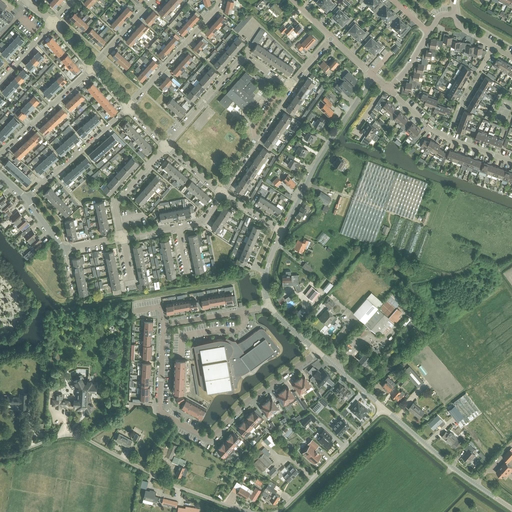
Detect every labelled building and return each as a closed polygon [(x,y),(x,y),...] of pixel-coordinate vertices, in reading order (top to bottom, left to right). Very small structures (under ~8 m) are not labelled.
[(0,0),(0,10),(2,12),(0,14),(0,16),(7,22),(9,23),(14,17),(4,9),(7,6),(4,3),(4,4),(0,0)] [(52,0),(50,3),(55,8),(59,3),(55,0),(52,0)] [(90,0),(86,0),(84,3),(89,7),(94,12),(96,10),(91,5),(93,3),(98,7),(90,0)] [(172,10),(176,7),(168,0),(165,4),(172,10)] [(196,6),(195,8),(199,12),(202,9),(203,6),(205,6),(211,4),(209,0),(203,0),(204,3),(199,5),(200,7),(199,8),(196,6)] [(227,0),(226,6),(238,9),(245,10),(246,7),(244,4),(240,3),(234,1),(227,0)] [(332,2),(329,0),(328,0),(326,3),(325,2),(324,4),(323,3),(320,6),(326,11),(330,7),(332,9),(337,4),(334,1),(333,3),(332,2)] [(374,12),(373,14),(374,14),(384,3),(380,0),(379,0),(378,0),(374,0),(369,6),(372,9),(371,9),(374,12)] [(266,4),(263,1),(258,6),(256,7),(259,11),(261,9),(266,4)] [(126,8),(123,11),(129,15),(133,11),(128,7),(132,8),(133,5),(128,3),(127,6),(122,2),(121,4),(126,8)] [(269,2),(266,5),(277,15),(282,10),(280,8),(280,7),(280,6),(280,5),(279,5),(278,5),(278,4),(277,5),(274,2),(272,5),(269,2)] [(379,15),(382,18),(390,10),(387,7),(387,6),(384,3),(374,14),(374,15),(376,14),(379,16),(379,15)] [(165,4),(162,8),(169,14),(172,10),(165,4)] [(332,17),(338,22),(341,19),(340,18),(341,16),(340,15),(343,12),(340,9),(340,10),(339,9),(341,7),(338,5),(334,10),(336,12),(332,17)] [(125,20),(129,15),(123,11),(118,7),(117,9),(122,13),(119,15),(125,20)] [(165,18),(169,14),(162,8),(158,12),(165,18)] [(153,10),(149,15),(154,20),(159,15),(153,10)] [(386,26),(387,27),(397,15),(393,12),(390,10),(382,18),(385,21),(385,22),(388,24),(386,26)] [(117,17),(115,20),(121,24),(125,20),(119,15),(114,11),(112,13),(117,17)] [(75,12),(70,18),(75,22),(79,17),(75,12)] [(199,17),(195,13),(192,16),(187,12),(185,13),(186,14),(189,16),(191,18),(195,22),(199,17)] [(340,25),(341,25),(342,26),(346,21),(348,23),(353,18),(350,16),(349,18),(343,12),(340,15),(341,16),(340,18),(341,19),(338,22),(337,22),(340,25)] [(234,30),(238,33),(252,16),(248,13),(234,30)] [(75,22),(79,26),(84,21),(88,16),(86,14),(82,19),(79,17),(75,22)] [(150,25),(154,20),(149,15),(145,20),(150,25)] [(221,15),(217,20),(221,24),(225,19),(221,15)] [(403,22),(400,19),(401,18),(397,15),(387,27),(388,27),(389,26),(392,28),(393,28),(396,30),(403,22)] [(116,30),(121,24),(115,20),(110,16),(108,18),(114,22),(111,25),(116,30)] [(191,26),(195,22),(191,18),(187,22),(191,26)] [(89,25),(93,21),(91,19),(87,23),(84,21),(79,26),(84,30),(89,25)] [(352,35),(355,31),(356,32),(357,31),(358,32),(361,28),(355,23),(357,21),(354,19),(350,24),(352,26),(348,31),(349,32),(352,35)] [(213,24),(217,28),(221,24),(217,20),(213,24)] [(143,22),(138,27),(144,32),(143,32),(151,39),(153,37),(145,30),(148,27),(143,22)] [(184,25),(183,27),(187,31),(191,26),(187,22),(184,25)] [(406,24),(403,22),(396,30),(398,33),(398,34),(401,36),(399,38),(400,39),(411,27),(407,24),(406,24)] [(213,24),(209,29),(219,38),(221,36),(215,31),(217,28),(213,24)] [(283,33),(285,31),(288,35),(291,33),(295,37),(298,33),(298,34),(303,28),(298,24),(294,28),(291,25),(287,29),(284,26),(280,30),(283,33)] [(181,28),(179,31),(183,35),(187,31),(183,27),(181,25),(179,27),(181,28)] [(146,39),(141,35),(143,32),(144,32),(138,27),(134,32),(139,36),(141,38),(144,41),(146,39)] [(92,28),(87,33),(92,37),(97,32),(95,31),(92,28)] [(364,31),(361,28),(358,32),(357,31),(356,32),(355,31),(352,35),(358,40),(362,35),(364,37),(369,32),(366,30),(365,32),(364,31)] [(220,41),(221,40),(219,38),(209,29),(205,33),(209,37),(212,35),(215,38),(215,37),(220,41)] [(252,51),(258,54),(262,47),(257,44),(265,32),(261,29),(252,42),(256,45),(252,51)] [(99,35),(97,32),(92,37),(97,42),(101,36),(102,37),(106,32),(103,30),(99,35)] [(134,32),(130,36),(135,41),(140,45),(142,43),(137,39),(139,36),(134,32)] [(364,45),(370,51),(373,47),(372,47),(373,45),(372,44),(375,41),(372,38),(371,37),(373,36),(370,33),(366,38),(368,40),(364,45)] [(447,43),(446,46),(451,47),(452,37),(448,37),(449,34),(444,33),(443,41),(440,40),(439,45),(439,46),(442,47),(443,42),(447,43)] [(110,36),(108,34),(104,39),(102,37),(101,36),(97,42),(101,46),(106,41),(106,40),(110,36)] [(297,47),(295,48),(299,52),(300,50),(301,50),(304,47),(307,49),(316,39),(310,34),(301,44),(300,43),(297,46),(297,47)] [(18,35),(14,40),(20,45),(24,40),(18,35)] [(170,37),(168,39),(170,41),(174,45),(178,41),(178,40),(179,38),(176,35),(174,36),(172,39),(170,37)] [(133,48),(131,46),(135,41),(130,36),(126,41),(131,46),(130,47),(135,51),(138,48),(135,46),(133,48)] [(52,37),(46,42),(50,47),(56,42),(52,37)] [(238,37),(234,41),(240,47),(245,43),(238,37)] [(451,47),(450,49),(459,51),(459,50),(462,51),(462,48),(463,42),(456,41),(457,38),(452,37),(451,47)] [(201,39),(197,44),(202,48),(204,49),(206,52),(209,54),(210,52),(205,48),(208,45),(206,43),(207,41),(203,38),(201,40),(201,39)] [(168,43),(166,45),(170,49),(174,45),(170,41),(168,39),(166,41),(168,43)] [(430,48),(429,51),(435,52),(437,45),(439,45),(440,40),(431,39),(431,43),(428,43),(427,47),(430,48)] [(16,49),(20,45),(14,40),(10,44),(16,49)] [(370,51),(369,51),(373,54),(373,53),(374,54),(378,50),(380,52),(385,47),(382,44),(377,40),(376,42),(375,41),(372,44),(373,45),(372,47),(373,47),(370,51)] [(50,47),(54,51),(60,46),(56,42),(50,47)] [(234,42),(230,46),(236,52),(240,47),(234,42)] [(463,42),(462,48),(465,49),(465,52),(464,51),(463,54),(473,56),(474,47),(470,46),(471,43),(463,42)] [(43,50),(45,52),(47,50),(46,48),(45,48),(41,43),(39,45),(43,50)] [(10,44),(6,48),(11,54),(16,49),(10,44)] [(202,48),(197,44),(193,48),(198,52),(202,48)] [(482,54),(481,56),(485,57),(485,51),(482,50),(483,45),(479,44),(478,47),(474,47),(473,56),(477,57),(478,54),(482,54)] [(166,45),(162,50),(166,54),(170,49),(166,45)] [(64,51),(60,46),(54,51),(59,56),(64,51)] [(230,46),(226,51),(232,56),(236,52),(230,46)] [(262,47),(258,54),(263,58),(268,51),(262,47)] [(7,58),(11,54),(6,48),(2,53),(7,58)] [(160,52),(158,54),(162,58),(166,54),(162,50),(160,48),(159,50),(158,50),(160,52)] [(431,60),(432,56),(435,56),(435,52),(429,51),(426,50),(426,54),(423,54),(422,61),(428,62),(428,59),(431,60)] [(34,56),(40,61),(44,57),(38,51),(34,56)] [(112,56),(117,60),(122,55),(117,51),(112,56)] [(222,55),(228,61),(232,56),(226,51),(222,55)] [(263,58),(268,61),(273,54),(268,51),(263,58)] [(126,59),(131,55),(129,53),(124,57),(122,55),(117,60),(121,64),(126,59)] [(188,54),(184,58),(189,62),(193,58),(188,54)] [(268,61),(273,65),(278,58),(273,54),(268,61)] [(62,60),(66,65),(72,59),(68,55),(62,60)] [(224,66),(228,61),(222,55),(218,60),(224,66)] [(36,65),(40,61),(34,56),(30,60),(36,65)] [(129,61),(126,59),(121,64),(126,69),(131,63),(135,59),(133,57),(129,61)] [(498,57),(493,66),(498,68),(503,60),(498,57)] [(180,62),(185,67),(189,62),(184,58),(180,62)] [(283,61),(278,58),(273,65),(278,68),(283,61)] [(66,65),(70,69),(76,64),(72,59),(66,65)] [(149,61),(147,62),(149,64),(154,68),(158,63),(153,59),(151,62),(149,60),(149,61)] [(336,67),(335,66),(338,63),(334,59),(331,62),(331,61),(328,64),(324,61),(320,65),(326,71),(329,68),(331,70),(333,69),(334,68),(334,69),(336,67)] [(31,70),(36,65),(30,60),(26,65),(31,70)] [(220,70),(224,66),(218,60),(213,65),(220,70)] [(498,68),(503,71),(507,63),(503,60),(498,68)] [(278,68),(283,72),(288,64),(283,61),(278,68)] [(427,64),(428,62),(422,61),(421,64),(418,64),(418,68),(415,67),(414,72),(423,73),(424,69),(427,70),(427,69),(430,69),(431,64),(427,64)] [(183,69),(185,67),(180,62),(176,67),(188,77),(189,75),(185,71),(183,69)] [(511,65),(507,63),(503,71),(507,74),(511,65)] [(80,68),(76,64),(70,69),(74,74),(76,72),(79,69),(80,68)] [(150,72),(154,68),(149,64),(145,68),(150,72)] [(288,64),(283,72),(289,75),(293,68),(288,64)] [(469,75),(472,70),(461,64),(458,69),(461,70),(469,75)] [(186,75),(188,77),(176,67),(172,71),(177,75),(179,73),(184,77),(186,75)] [(211,67),(207,72),(213,78),(218,73),(211,67)] [(141,73),(146,77),(150,72),(145,68),(141,73)] [(29,74),(23,69),(19,74),(24,79),(29,74)] [(458,69),(455,73),(456,74),(458,75),(466,80),(469,75),(461,70),(458,69)] [(209,82),(213,78),(207,72),(203,77),(209,82)] [(225,94),(218,102),(226,109),(233,101),(242,109),(255,95),(252,93),(257,87),(250,81),(249,80),(251,77),(245,72),(238,80),(225,94)] [(342,79),(344,81),(344,80),(351,86),(353,83),(356,80),(348,72),(342,79)] [(411,75),(409,83),(415,84),(421,84),(422,81),(419,81),(419,77),(422,78),(423,73),(414,72),(413,76),(411,75)] [(137,77),(142,81),(146,77),(141,73),(137,77)] [(19,74),(15,78),(20,83),(24,79),(19,74)] [(453,78),(455,79),(463,84),(466,80),(458,75),(456,74),(453,78)] [(61,75),(57,80),(62,85),(67,81),(61,75)] [(168,76),(164,81),(175,91),(176,89),(172,85),(170,83),(172,81),(172,80),(171,79),(168,76)] [(173,77),(171,79),(172,80),(172,81),(179,87),(181,84),(174,78),(173,77)] [(203,77),(199,81),(205,87),(209,82),(203,77)] [(486,77),(483,81),(494,88),(496,89),(497,88),(494,87),(491,84),(493,81),(486,77)] [(16,87),(20,83),(15,78),(11,82),(16,87)] [(304,84),(311,88),(315,83),(308,78),(304,84)] [(461,89),(463,84),(455,79),(452,84),(461,89)] [(58,89),(62,85),(57,80),(52,84),(58,89)] [(350,91),(352,88),(351,86),(344,80),(344,81),(339,86),(337,84),(334,87),(339,92),(342,89),(347,94),(350,91)] [(160,86),(164,90),(167,87),(169,89),(168,89),(171,92),(171,91),(173,93),(175,91),(164,81),(160,86)] [(201,91),(205,87),(199,81),(195,86),(201,91)] [(480,86),(487,90),(489,87),(493,89),(494,88),(483,81),(480,86)] [(11,82),(7,87),(12,92),(16,87),(11,82)] [(412,88),(415,88),(415,84),(409,83),(406,82),(406,86),(403,86),(402,93),(408,94),(408,91),(411,92),(412,88)] [(87,88),(91,93),(97,88),(93,83),(87,88)] [(52,84),(48,88),(53,93),(58,89),(52,84)] [(304,84),(300,89),(308,93),(311,88),(304,84)] [(452,84),(450,89),(458,94),(461,89),(452,84)] [(322,85),(317,92),(318,93),(320,95),(323,91),(326,87),(322,85)] [(195,86),(191,90),(197,96),(201,91),(195,86)] [(485,93),(487,90),(480,86),(478,90),(490,97),(491,96),(489,95),(485,93)] [(8,96),(12,92),(7,87),(2,91),(8,96)] [(49,98),(53,93),(48,88),(43,92),(49,98)] [(101,92),(97,88),(91,93),(95,98),(101,92)] [(297,94),(304,99),(308,93),(300,89),(297,94)] [(455,99),(458,94),(450,89),(447,94),(455,99)] [(193,101),(197,96),(191,90),(186,95),(193,101)] [(478,90),(475,94),(482,99),(484,100),(486,96),(488,98),(488,97),(490,98),(490,97),(478,90)] [(420,100),(425,101),(426,101),(428,95),(429,94),(423,92),(420,91),(418,98),(421,99),(420,100)] [(79,92),(74,96),(80,102),(84,98),(79,92)] [(95,98),(99,102),(105,97),(101,92),(95,98)] [(39,102),(33,96),(31,99),(25,94),(24,95),(26,98),(29,101),(35,106),(39,102)] [(297,94),(293,99),(300,104),(304,99),(297,94)] [(480,102),(482,99),(475,94),(472,99),(483,105),(484,104),(480,102)] [(425,101),(424,104),(430,106),(433,97),(428,95),(426,101),(425,101)] [(75,106),(80,102),(74,96),(70,100),(75,106)] [(325,96),(321,100),(325,103),(320,108),(329,116),(333,112),(328,107),(332,103),(325,96)] [(105,97),(99,102),(103,107),(109,101),(105,97)] [(172,97),(166,104),(171,108),(177,102),(172,97)] [(387,102),(381,97),(375,106),(383,114),(392,104),(388,101),(387,102)] [(430,106),(435,108),(437,102),(438,99),(433,97),(430,106)] [(293,99),(290,104),(297,109),(300,104),(293,99)] [(472,99),(470,103),(477,107),(479,104),(483,106),(483,105),(472,99)] [(71,110),(75,106),(70,100),(66,105),(71,110)] [(31,110),(35,106),(29,101),(25,105),(31,110)] [(103,107),(107,111),(113,106),(109,101),(103,107)] [(171,108),(176,112),(181,106),(177,102),(171,108)] [(435,108),(433,111),(439,113),(442,104),(437,102),(435,108)] [(477,112),(475,111),(477,107),(470,103),(467,108),(474,112),(474,113),(476,114),(477,112)] [(297,109),(290,104),(286,109),(293,114),(297,109)] [(396,108),(392,104),(385,112),(389,115),(388,116),(391,118),(395,114),(393,112),(396,108)] [(444,115),(445,112),(447,106),(442,104),(439,113),(444,115)] [(445,112),(450,114),(452,109),(454,110),(455,107),(447,104),(447,106),(445,112)] [(25,105),(21,109),(27,115),(31,110),(25,105)] [(107,111),(111,116),(117,110),(113,106),(107,111)] [(184,113),(186,114),(189,111),(187,109),(186,110),(181,106),(176,112),(180,116),(184,113)] [(19,108),(14,113),(20,120),(22,118),(22,119),(27,115),(21,109),(19,108)] [(63,118),(67,114),(62,108),(57,112),(63,118)] [(472,114),(464,111),(462,116),(474,120),(475,119),(470,118),(472,114)] [(57,112),(53,116),(58,122),(63,118),(57,112)] [(397,116),(395,114),(391,118),(393,120),(394,119),(398,123),(404,116),(400,112),(397,116)] [(285,113),(281,118),(288,123),(292,118),(285,113)] [(95,115),(91,119),(96,124),(100,120),(95,115)] [(54,126),(58,122),(53,116),(49,121),(54,126)] [(405,123),(408,119),(404,116),(398,123),(402,127),(401,128),(403,130),(407,125),(405,123)] [(13,117),(9,122),(15,127),(19,123),(13,117)] [(319,120),(317,119),(316,121),(314,120),(313,120),(312,123),(312,124),(314,125),(320,129),(324,122),(325,123),(326,120),(321,117),(319,120)] [(285,128),(288,123),(281,118),(278,123),(285,128)] [(91,119),(86,123),(91,128),(96,124),(91,119)] [(49,121),(44,125),(50,130),(54,126),(49,121)] [(121,126),(126,131),(131,126),(127,121),(121,126)] [(460,121),(459,126),(471,130),(471,129),(467,127),(468,124),(460,121)] [(11,132),(15,127),(9,122),(5,126),(11,132)] [(86,123),(82,127),(87,132),(91,128),(86,123)] [(278,123),(274,128),(281,133),(285,128),(278,123)] [(369,123),(366,128),(374,133),(376,134),(377,135),(380,131),(378,129),(380,127),(378,126),(374,123),(373,123),(372,125),(369,123)] [(406,131),(410,134),(417,127),(413,123),(409,127),(407,125),(403,130),(405,132),(406,131)] [(44,125),(40,129),(45,135),(50,130),(44,125)] [(7,136),(11,132),(5,126),(1,131),(7,136)] [(126,131),(130,136),(136,130),(131,126),(126,131)] [(82,136),(87,132),(82,127),(77,131),(82,136)] [(304,138),(313,143),(317,136),(310,133),(311,130),(306,127),(303,132),(306,134),(304,138)] [(420,135),(418,133),(421,130),(417,127),(410,134),(414,138),(413,139),(416,141),(420,135)] [(271,133),(278,138),(281,133),(274,128),(271,133)] [(366,128),(363,132),(366,134),(364,137),(370,141),(372,139),(372,138),(373,139),(376,134),(374,133),(366,128)] [(130,136),(134,140),(140,135),(136,130),(130,136)] [(478,130),(475,139),(480,141),(483,132),(478,130)] [(36,132),(32,136),(37,142),(41,138),(36,132)] [(112,134),(107,138),(113,145),(118,140),(118,141),(120,143),(123,146),(126,144),(121,139),(120,138),(115,132),(112,134)] [(480,141),(485,143),(488,134),(483,132),(480,141)] [(489,132),(488,134),(485,143),(490,144),(494,136),(494,134),(489,132)] [(74,133),(70,137),(75,143),(79,139),(74,133)] [(271,133),(268,138),(274,143),(277,145),(281,140),(278,138),(271,133)] [(144,139),(140,135),(134,140),(132,142),(129,145),(131,147),(134,144),(132,142),(135,140),(139,144),(144,139)] [(33,146),(37,142),(32,136),(27,141),(33,146)] [(499,137),(494,136),(490,144),(495,146),(499,137)] [(70,147),(75,143),(70,137),(65,141),(70,147)] [(501,148),(504,139),(499,137),(495,146),(501,148)] [(107,138),(102,142),(108,149),(113,145),(107,138)] [(264,144),(271,148),(274,143),(268,138),(264,144)] [(139,144),(143,149),(149,143),(144,139),(139,144)] [(425,150),(426,148),(430,142),(429,142),(425,139),(424,140),(422,139),(418,145),(421,146),(420,147),(425,150)] [(425,150),(424,151),(429,154),(431,151),(436,143),(431,140),(429,142),(430,142),(426,148),(425,150)] [(27,141),(23,145),(28,150),(33,146),(27,141)] [(65,141),(61,145),(66,151),(70,147),(65,141)] [(295,145),(298,147),(295,152),(304,157),(308,150),(302,147),(303,144),(298,141),(295,145)] [(102,142),(98,146),(104,153),(108,149),(102,142)] [(148,153),(153,148),(149,143),(143,149),(148,153)] [(431,151),(435,154),(439,148),(440,146),(436,143),(431,151)] [(23,145),(19,149),(24,154),(28,150),(23,145)] [(61,155),(66,151),(61,145),(56,149),(61,155)] [(98,146),(94,150),(99,157),(104,153),(98,146)] [(263,147),(259,153),(266,157),(270,152),(263,147)] [(435,154),(434,155),(439,158),(440,158),(442,159),(440,163),(443,165),(446,157),(447,154),(446,153),(443,152),(444,151),(439,148),(435,154)] [(19,159),(20,158),(24,154),(19,149),(14,153),(19,159)] [(447,154),(446,157),(447,158),(447,159),(452,161),(455,152),(448,149),(447,154)] [(94,150),(89,154),(94,161),(99,157),(94,150)] [(48,156),(53,162),(58,158),(53,152),(48,156)] [(452,161),(457,163),(461,154),(455,152),(452,161)] [(256,158),(263,163),(266,157),(259,153),(256,158)] [(286,159),(289,161),(287,165),(294,168),(295,166),(298,167),(300,163),(293,159),(294,157),(289,154),(286,159)] [(457,163),(462,165),(466,156),(461,154),(457,163)] [(477,158),(478,156),(476,155),(475,158),(474,157),(474,159),(471,158),(467,167),(466,169),(471,171),(476,159),(476,158),(477,158)] [(49,166),(53,162),(48,156),(44,160),(49,166)] [(471,158),(466,156),(462,165),(467,167),(471,158)] [(36,157),(34,158),(44,170),(49,166),(44,160),(41,162),(36,157)] [(139,163),(132,157),(128,162),(134,168),(139,163)] [(346,163),(338,157),(335,161),(334,161),(333,163),(333,164),(341,170),(346,163)] [(35,168),(40,174),(44,170),(34,158),(33,159),(30,162),(33,165),(35,163),(37,166),(35,168)] [(91,164),(85,158),(81,162),(86,168),(91,164)] [(256,158),(252,163),(259,168),(262,169),(265,164),(263,163),(256,158)] [(9,159),(4,165),(8,169),(13,164),(9,159)] [(477,173),(478,170),(479,171),(483,161),(482,161),(481,161),(476,159),(471,171),(477,173)] [(479,171),(478,174),(485,176),(486,173),(490,164),(490,163),(491,163),(492,161),(490,160),(489,163),(489,162),(488,163),(487,164),(484,162),(483,161),(479,171)] [(386,209),(414,220),(427,183),(367,161),(353,197),(340,233),(373,245),(386,209)] [(81,172),(86,168),(81,162),(76,166),(81,172)] [(128,162),(124,167),(130,172),(134,168),(128,162)] [(163,168),(168,172),(173,166),(168,162),(163,168)] [(249,168),(256,173),(259,168),(252,163),(249,168)] [(8,169),(13,173),(18,168),(13,164),(8,169)] [(495,166),(490,164),(486,173),(492,175),(495,166)] [(77,176),(81,172),(76,166),(72,170),(77,176)] [(173,166),(168,172),(173,176),(178,170),(173,166)] [(500,168),(495,166),(492,175),(497,177),(500,168)] [(126,177),(130,172),(124,167),(120,171),(126,177)] [(18,168),(13,173),(17,177),(22,172),(18,168)] [(249,168),(245,173),(252,178),(256,173),(249,168)] [(497,177),(503,179),(506,170),(500,168),(497,177)] [(503,179),(501,183),(507,185),(508,181),(511,172),(511,171),(511,170),(511,168),(511,170),(510,170),(509,171),(506,170),(503,179)] [(72,170),(67,174),(72,180),(77,176),(72,170)] [(173,176),(177,180),(182,174),(178,170),(173,176)] [(120,171),(116,176),(122,181),(126,177),(120,171)] [(17,177),(22,181),(27,176),(22,172),(17,177)] [(242,178),(249,183),(252,178),(245,173),(242,178)] [(68,184),(72,180),(67,174),(63,178),(68,184)] [(177,180),(182,184),(187,178),(182,174),(177,180)] [(282,180),(287,186),(288,185),(291,188),(295,184),(287,175),(282,180)] [(26,186),(31,180),(27,176),(22,181),(26,186)] [(118,186),(122,181),(116,176),(111,180),(118,186)] [(163,182),(156,176),(152,181),(158,187),(163,182)] [(277,177),(272,182),(276,186),(282,181),(277,177)] [(242,178),(238,183),(245,188),(249,183),(242,178)] [(111,180),(107,185),(114,191),(118,186),(111,180)] [(152,181),(148,185),(154,191),(158,187),(152,181)] [(185,195),(187,197),(189,194),(191,191),(196,185),(191,181),(186,187),(189,190),(187,192),(185,195)] [(238,183),(235,188),(242,193),(244,195),(248,190),(245,188),(238,183)] [(109,195),(114,191),(107,185),(103,190),(109,195)] [(150,196),(154,191),(148,185),(143,190),(150,196)] [(201,189),(196,185),(191,191),(196,195),(201,189)] [(50,188),(44,194),(48,198),(55,193),(50,188)] [(196,195),(201,199),(206,193),(201,189),(196,195)] [(143,190),(139,194),(146,200),(150,196),(143,190)] [(321,202),(326,205),(331,198),(321,191),(318,196),(323,200),(321,202)] [(48,198),(53,203),(59,197),(55,193),(48,198)] [(205,204),(210,198),(206,193),(201,199),(205,204)] [(142,205),(146,200),(139,194),(135,199),(142,205)] [(256,202),(262,206),(266,199),(260,196),(256,202)] [(59,197),(53,203),(57,207),(63,201),(59,197)] [(266,199),(262,206),(267,209),(271,203),(266,199)] [(2,204),(0,206),(1,207),(0,210),(1,211),(5,211),(5,212),(13,205),(11,203),(10,204),(7,200),(2,204)] [(57,207),(61,212),(67,206),(63,201),(57,207)] [(267,209),(272,212),(276,206),(271,203),(267,209)] [(311,206),(305,203),(303,207),(301,207),(296,217),(301,219),(305,212),(307,213),(311,206)] [(66,216),(72,211),(67,206),(61,212),(66,216)] [(184,209),(185,217),(192,216),(191,213),(194,212),(193,206),(190,206),(190,208),(186,209),(184,209)] [(277,216),(281,209),(276,206),(272,212),(277,216)] [(224,207),(221,212),(228,217),(232,211),(224,207)] [(13,225),(22,217),(19,214),(20,213),(18,211),(10,217),(11,218),(10,221),(11,223),(15,223),(13,225)] [(218,217),(225,222),(228,217),(221,212),(218,217)] [(391,251),(404,218),(396,216),(384,249),(391,251)] [(25,221),(22,217),(13,225),(18,231),(20,229),(28,222),(26,220),(25,221)] [(218,217),(214,222),(221,227),(225,222),(218,217)] [(393,252),(401,255),(413,222),(406,219),(393,252)] [(211,228),(218,232),(221,227),(214,222),(211,228)] [(415,223),(403,256),(410,258),(422,226),(415,223)] [(260,228),(253,225),(251,231),(258,234),(260,228)] [(424,226),(412,259),(420,262),(432,229),(424,226)] [(29,227),(21,234),(23,237),(24,236),(29,242),(36,236),(33,233),(34,232),(32,229),(31,230),(29,227)] [(251,231),(249,237),(256,240),(258,234),(251,231)] [(36,236),(29,242),(34,248),(32,250),(34,252),(42,245),(40,243),(42,241),(40,239),(39,240),(36,236)] [(246,243),(253,246),(256,240),(249,237),(246,243)] [(307,249),(310,242),(308,241),(304,239),(303,242),(298,240),(294,249),(301,252),(303,248),(307,249)] [(244,248),(251,251),(253,246),(246,243),(245,246),(243,245),(242,247),(244,248)] [(244,248),(241,254),(248,257),(251,251),(244,248)] [(30,251),(24,256),(27,259),(33,254),(30,251)] [(105,253),(106,259),(115,257),(113,251),(105,253)] [(241,254),(239,260),(246,263),(248,257),(241,254)] [(83,256),(72,259),(74,265),(82,263),(85,263),(83,256)] [(313,269),(306,262),(302,267),(309,273),(313,269)] [(286,275),(282,275),(282,282),(291,282),(293,282),(297,292),(302,290),(299,283),(298,275),(291,275),(291,271),(286,271),(286,275)] [(121,288),(120,281),(111,283),(112,289),(121,288)] [(154,281),(155,285),(150,286),(150,289),(160,288),(159,281),(154,281)] [(305,295),(313,301),(319,293),(311,287),(305,295)] [(446,332),(410,359),(444,404),(508,356),(511,352),(511,302),(502,289),(445,331),(446,332)] [(400,317),(398,316),(402,312),(387,299),(378,308),(383,303),(371,292),(366,298),(353,313),(376,333),(378,330),(384,335),(400,317)] [(209,307),(209,306),(208,297),(207,297),(201,298),(203,308),(209,307)] [(334,317),(328,311),(335,303),(328,298),(324,303),(329,307),(327,310),(319,318),(327,325),(334,317)] [(191,310),(198,309),(196,299),(190,300),(189,300),(191,309),(191,310)] [(171,304),(166,305),(167,314),(174,313),(174,312),(172,303),(171,303),(171,304)] [(195,351),(201,386),(201,388),(203,389),(205,390),(207,390),(207,392),(226,389),(227,391),(226,391),(229,391),(232,391),(233,390),(234,389),(234,388),(237,387),(237,385),(238,382),(239,379),(241,377),(241,376),(241,377),(240,374),(243,373),(247,371),(250,369),(250,370),(266,358),(267,360),(269,359),(270,358),(272,357),(273,357),(275,355),(276,354),(277,354),(278,353),(279,352),(279,351),(280,349),(279,347),(277,345),(264,330),(262,329),(260,328),(259,329),(237,343),(236,342),(235,342),(235,341),(234,341),(233,341),(232,342),(232,343),(232,344),(231,343),(228,341),(225,340),(222,339),(218,339),(213,340),(213,341),(214,346),(199,348),(200,350),(195,351)] [(401,339),(406,332),(402,329),(397,335),(401,339)] [(366,352),(359,360),(364,365),(369,359),(372,361),(374,359),(375,360),(378,357),(379,355),(381,352),(377,349),(376,350),(372,346),(367,352),(366,352)] [(446,408),(457,422),(458,421),(487,458),(511,433),(511,358),(494,372),(446,408)] [(173,392),(178,393),(185,393),(187,360),(175,360),(173,392)] [(418,388),(424,383),(410,366),(404,371),(418,388)] [(313,375),(310,379),(312,382),(315,379),(322,385),(326,381),(331,386),(334,383),(328,378),(330,375),(324,370),(321,373),(317,370),(313,375)] [(407,378),(408,377),(406,375),(400,381),(405,385),(409,381),(407,379),(408,379),(407,378)] [(302,376),(298,379),(306,390),(311,386),(304,376),(303,377),(302,376)] [(386,382),(382,386),(388,392),(393,386),(396,384),(388,377),(384,381),(386,382)] [(52,400),(52,406),(56,406),(55,408),(61,408),(62,406),(69,407),(69,406),(74,406),(73,408),(76,408),(76,410),(81,410),(81,407),(85,407),(88,411),(94,408),(92,404),(92,403),(90,403),(90,398),(89,398),(86,398),(87,394),(89,394),(91,394),(91,390),(96,391),(96,385),(91,384),(91,382),(87,382),(87,384),(84,384),(80,378),(73,381),(74,383),(69,385),(72,390),(77,388),(76,389),(78,390),(78,393),(78,394),(78,397),(77,397),(78,398),(78,401),(74,401),(74,403),(69,403),(69,401),(62,400),(62,394),(56,394),(56,400),(52,400)] [(298,379),(294,382),(294,383),(293,384),(300,394),(306,390),(298,379)] [(344,387),(344,388),(339,384),(334,391),(344,400),(350,393),(346,390),(346,389),(344,387)] [(299,398),(294,391),(292,393),(288,387),(286,388),(282,391),(291,403),(299,398)] [(28,398),(31,398),(32,388),(28,388),(28,394),(19,393),(19,397),(12,397),(7,397),(7,404),(19,404),(19,408),(28,408),(28,398)] [(405,393),(402,390),(401,392),(398,389),(392,395),(392,396),(392,397),(394,398),(395,398),(398,401),(405,393)] [(287,406),(291,403),(282,391),(278,394),(276,395),(284,405),(285,404),(287,406)] [(181,401),(184,403),(187,396),(185,393),(178,393),(178,396),(176,398),(179,402),(181,401)] [(201,418),(207,407),(187,396),(184,403),(181,407),(201,418)] [(270,399),(266,402),(273,413),(279,409),(272,398),(270,399)] [(322,398),(319,401),(325,406),(328,403),(322,398)] [(267,417),(273,413),(266,402),(261,405),(262,405),(260,406),(267,417)] [(360,419),(363,416),(364,416),(366,413),(365,413),(367,410),(358,402),(350,410),(360,419)] [(408,409),(419,418),(424,412),(413,403),(408,409)] [(252,412),(249,415),(259,424),(263,419),(254,411),(253,412),(252,412)] [(310,413),(301,423),(305,426),(311,420),(312,421),(315,418),(310,413)] [(438,414),(429,424),(434,429),(443,418),(438,414)] [(249,415),(246,418),(247,418),(246,420),(255,428),(259,424),(249,415)] [(332,428),(340,435),(349,425),(341,419),(332,428)] [(245,421),(244,420),(241,424),(251,432),(249,431),(253,427),(255,428),(246,420),(245,421)] [(45,432),(43,432),(43,430),(43,424),(37,423),(36,433),(37,433),(37,436),(45,436),(45,432)] [(239,427),(237,428),(246,437),(251,432),(241,424),(238,427),(239,427)] [(321,437),(318,440),(327,449),(333,443),(330,440),(329,438),(331,436),(332,437),(324,429),(319,434),(321,437)] [(232,433),(229,437),(237,444),(241,439),(234,432),(232,434),(232,433)] [(451,446),(454,449),(460,442),(457,439),(456,440),(446,432),(442,437),(451,445),(451,446)] [(115,440),(128,447),(132,441),(119,434),(115,440)] [(270,434),(264,440),(268,444),(271,441),(275,445),(278,442),(270,434)] [(226,440),(225,441),(234,450),(233,448),(237,444),(229,437),(226,440)] [(315,457),(317,459),(321,456),(314,449),(318,446),(312,440),(308,444),(310,445),(306,449),(307,450),(304,454),(307,456),(306,457),(311,462),(315,457)] [(224,443),(224,442),(221,445),(230,454),(234,450),(225,441),(224,443)] [(155,443),(151,451),(158,455),(160,451),(166,454),(165,456),(173,459),(172,462),(179,465),(175,475),(181,477),(182,474),(185,476),(188,469),(186,468),(183,467),(186,461),(180,458),(181,455),(177,452),(179,447),(177,446),(171,443),(170,445),(166,444),(165,447),(162,446),(155,443)] [(467,452),(463,457),(468,461),(474,454),(472,452),(475,449),(468,444),(464,449),(467,452)] [(226,459),(230,454),(221,445),(218,449),(217,450),(226,459)] [(507,460),(496,472),(502,478),(505,474),(507,476),(511,470),(511,468),(511,467),(507,464),(511,458),(511,448),(510,450),(509,449),(503,457),(507,460)] [(251,461),(265,475),(268,473),(272,477),(278,471),(274,467),(270,471),(267,467),(272,461),(261,450),(251,461)] [(481,451),(478,454),(485,460),(487,459),(481,451)] [(288,470),(283,476),(289,481),(299,471),(293,466),(290,463),(286,468),(288,470)] [(266,498),(265,500),(269,502),(270,500),(275,504),(280,497),(274,493),(277,490),(273,488),(276,485),(273,483),(271,485),(269,483),(262,494),(266,498)] [(248,495),(250,496),(251,494),(249,493),(240,487),(236,494),(240,496),(240,495),(246,499),(248,495)] [(251,494),(250,496),(249,497),(253,500),(258,492),(259,493),(261,490),(256,487),(253,491),(251,494)] [(145,490),(143,498),(157,502),(158,497),(154,497),(156,492),(152,491),(152,492),(145,490)] [(162,503),(176,507),(178,502),(163,498),(162,503)]
